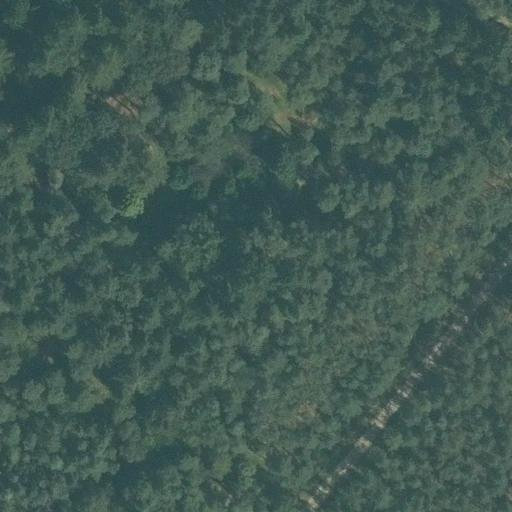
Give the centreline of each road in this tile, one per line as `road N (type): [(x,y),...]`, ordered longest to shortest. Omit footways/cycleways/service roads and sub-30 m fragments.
road 1 (track): [(511,249),(300,511)]
road 2 (track): [(172,0),(0,140)]
